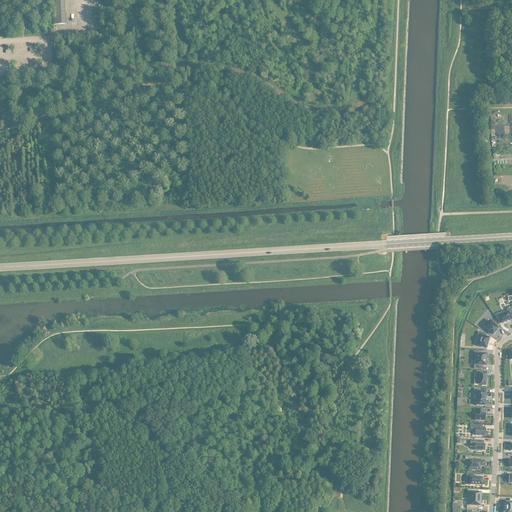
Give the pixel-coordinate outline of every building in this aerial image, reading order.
[(52,0),(54,25),(66,24),(64,0),(52,0)] [(508,313),(498,316),(501,324),(511,320),(510,316),(511,315),(511,311),(511,308),(507,310),(508,313)] [(490,321),(485,327),(493,334),(496,331),(496,330),(498,328),(497,327),(499,325),(494,321),(492,323),(490,321)] [(479,332),(478,335),(482,337),(479,346),(486,348),(487,344),(488,342),(489,338),(486,337),(487,334),(479,332)] [(473,350),(473,360),(476,360),(487,360),(487,359),(488,359),(488,355),(487,355),(487,354),(479,354),(479,351),(473,350)] [(474,365),(474,368),(480,369),(480,365),(483,366),(487,366),(487,360),(476,360),(476,365),(474,365)] [(482,371),(476,371),(476,374),(477,374),(477,376),(480,376),(480,385),(482,385),(482,386),(485,386),(485,385),(486,385),(487,374),(482,374),(482,371)] [(480,392),(480,389),(474,389),(474,394),(477,394),(477,406),(486,406),(486,392),(480,392)] [(475,413),(475,420),(486,421),(486,413),(484,413),(484,410),(477,410),(477,413),(475,413)] [(485,429),(480,428),(481,424),(471,423),(471,428),(476,429),(476,435),(485,436),(485,435),(486,435),(486,430),(486,429),(485,429)] [(471,440),(470,447),(475,447),(475,450),(478,450),(478,451),(482,451),(485,451),(485,447),(485,445),(484,445),(484,441),(471,440)] [(469,469),(469,470),(480,470),(480,466),(484,467),(484,466),(484,461),(480,461),(479,461),(480,460),(472,460),(472,457),(465,456),(465,459),(470,460),(469,469)] [(467,474),(467,478),(470,478),(470,485),(483,486),(483,478),(474,478),(474,475),(467,474)] [(468,489),(467,499),(481,499),(481,493),(475,493),(475,492),(475,490),(468,489)] [(481,499),(467,499),(467,508),(474,509),(474,506),(475,506),(481,506),(481,499)]
